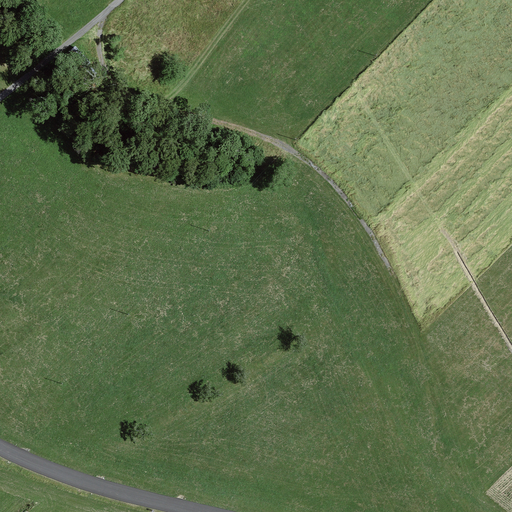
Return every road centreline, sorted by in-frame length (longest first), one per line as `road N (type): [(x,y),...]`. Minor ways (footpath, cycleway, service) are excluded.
road 1 (track): [(390,273),(367,227),(321,172),(272,139),(110,79),(99,37),(106,15)]
road 2 (tertiary): [(0,448),(72,480),(199,511)]
